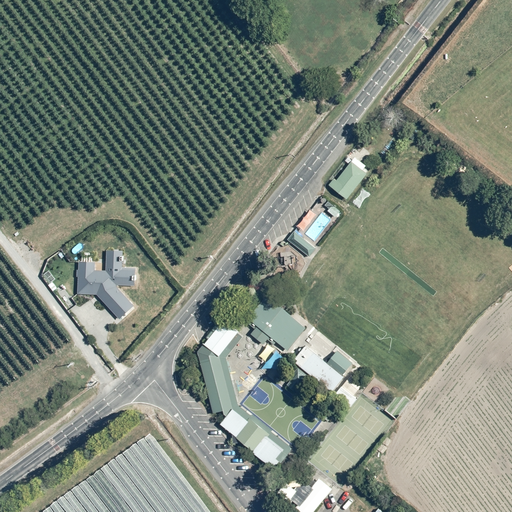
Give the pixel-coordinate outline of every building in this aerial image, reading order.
[(369,168),(353,156),(335,180),(333,178),(328,185),(345,199),(369,168)] [(339,211),(331,204),(326,210),(333,217),(339,211)] [(316,249),(293,231),(286,240),(309,258),(316,249)] [(125,249),(107,249),(107,270),(95,270),(96,253),(80,252),(78,293),(98,294),(119,319),(134,306),(116,285),(136,285),(136,269),(124,269),(125,249)] [(263,344),(266,339),(273,345),(276,341),(286,349),(303,328),(263,297),(246,318),(261,329),(254,337),(263,344)] [(289,447),(240,406),(239,402),(225,356),(232,349),(228,345),(243,328),(227,314),(203,343),(211,350),(207,354),(208,358),(199,360),(213,412),(221,410),(221,411),(222,411),(222,412),(222,413),(223,414),(224,415),(225,415),(226,416),(219,425),(274,470),(289,447)] [(307,372),(331,391),(342,376),(341,375),(325,361),(304,345),(292,360),(299,365),(291,375),(299,382),(307,372)] [(325,361),(341,375),(352,362),(335,349),(325,361)] [(362,384),(350,374),(334,395),(349,407),(357,398),(353,395),(362,384)] [(311,511),(332,488),(319,478),(313,485),(304,478),(286,499),(301,511),(311,511)]
